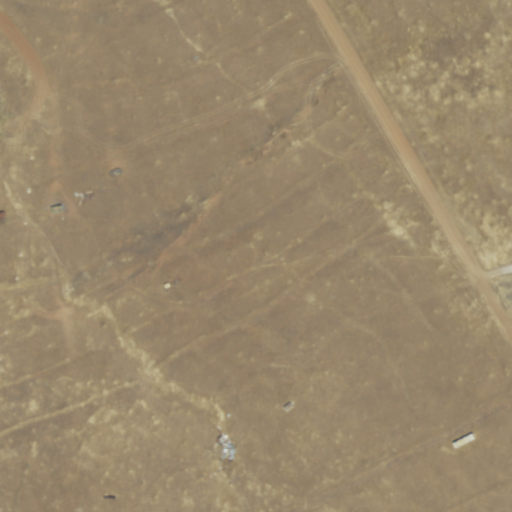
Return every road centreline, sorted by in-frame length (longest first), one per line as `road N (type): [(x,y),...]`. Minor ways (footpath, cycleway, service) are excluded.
road 1 (track): [(477,278),(313,0),(43,86),(0,129),(477,278)]
road 2 (track): [(0,199),(347,57)]
road 3 (track): [(299,511),(511,394)]
